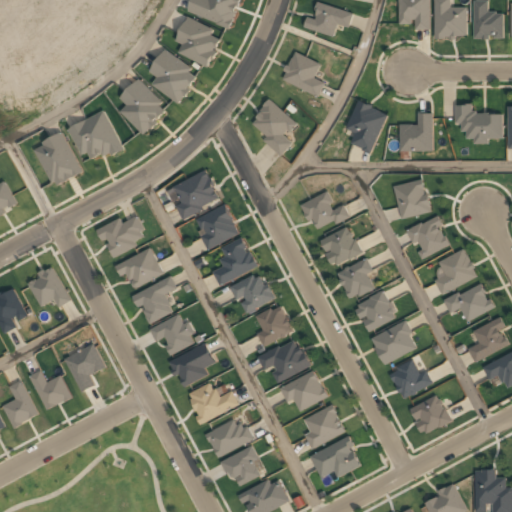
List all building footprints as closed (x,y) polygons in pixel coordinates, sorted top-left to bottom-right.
[(193,0),(188,12),(230,29),(241,0),(193,0)] [(399,0),(400,24),(414,25),(414,29),(430,29),(430,0),(399,0)] [(452,0),(434,0),(436,38),(468,37),(467,6),(452,7),(452,0)] [(474,2),(474,39),(503,39),(503,13),(489,13),(489,2),(474,2)] [(353,15),(319,4),(314,20),(308,18),(305,28),(333,38),(338,25),(348,28),(353,15)] [(222,40),(211,35),(214,31),(189,19),(174,52),(209,68),(222,40)] [(179,106),(200,77),(165,51),(148,74),(157,80),(153,86),(179,106)] [(325,82),(315,78),(322,63),(295,52),(282,80),(319,96),(325,82)] [(126,106),(120,113),(144,137),(170,111),(138,80),(119,100),(126,106)] [(297,125),(272,101),(249,124),(282,156),(293,144),(286,137),(297,125)] [(355,134),(351,145),(371,154),(388,114),(358,102),(347,131),(355,134)] [(472,107),(457,107),(457,124),(472,124),(472,107)] [(107,113),(69,128),(84,164),(121,149),(107,113)] [(401,151),(432,151),(432,116),(421,116),(421,127),(401,127),(401,151)] [(82,175),(64,134),(34,147),(52,188),(82,175)] [(171,188),(184,217),(222,201),(209,171),(171,188)] [(0,215),(17,207),(2,176),(0,177),(0,215)] [(401,219),(431,212),(425,181),(395,187),(401,219)] [(302,205),(314,233),(349,217),(344,206),(335,210),(328,194),(302,205)] [(195,220),(207,249),(240,236),(228,206),(195,220)] [(417,245),(422,259),(451,247),(439,217),(407,230),(414,246),(417,245)] [(114,258),(148,239),(137,218),(123,225),(120,220),(99,231),(114,258)] [(362,253),(350,227),(320,241),(332,267),(362,253)] [(258,266),(243,238),(219,251),(226,266),(213,273),(220,287),(258,266)] [(119,266),(132,290),(164,274),(150,249),(119,266)] [(465,251),(438,263),(444,276),(435,280),(441,294),(477,278),(465,251)] [(337,274),(351,300),(377,286),(363,260),(337,274)] [(71,301),(53,269),(27,283),(41,308),(55,300),(59,307),(71,301)] [(275,300),(263,273),(231,287),(244,314),(275,300)] [(134,295),(148,325),(174,313),(166,295),(176,290),(171,278),(134,295)] [(444,301),(450,315),(461,310),(466,321),(494,309),(483,284),(444,301)] [(0,296),(0,326),(3,334),(17,328),(14,323),(26,317),(14,290),(0,296)] [(368,332),(397,318),(385,292),(355,306),(368,332)] [(294,331),(280,305),(257,318),(263,330),(257,333),(264,347),(294,331)] [(195,344),(181,315),(151,330),(157,344),(164,340),(171,355),(195,344)] [(473,331),(478,344),(468,348),(474,361),(511,344),(500,318),(473,331)] [(384,364),(418,349),(407,322),(372,337),(384,364)] [(258,357),(265,372),(272,369),(278,382),(311,367),(298,339),(258,357)] [(95,387),(90,376),(105,370),(95,346),(66,358),(80,393),(95,387)] [(209,376),(206,367),(214,364),(207,346),(171,360),(181,388),(209,376)] [(500,376),(505,388),(511,384),(511,353),(483,367),(490,381),(500,376)] [(390,373),(403,398),(433,383),(426,370),(420,373),(413,360),(390,373)] [(288,404),(294,401),(299,411),(328,398),(316,371),(280,388),(288,404)] [(71,399),(61,377),(46,383),(41,372),(31,376),(45,410),(71,399)] [(4,406),(13,427),(38,417),(23,381),(10,387),(16,401),(4,406)] [(239,406),(233,392),(220,398),(214,383),(188,395),(201,424),(239,406)] [(452,420),(438,395),(410,410),(423,435),(452,420)] [(304,419),(310,432),(305,434),(311,447),(345,433),(334,407),(304,419)] [(253,440),(241,417),(206,435),(218,458),(253,440)] [(311,455),(322,481),(362,464),(350,438),(311,455)] [(253,448),(223,460),(234,487),(264,475),(253,448)] [(475,511),(494,511),(511,511),(511,488),(506,488),(506,478),(497,478),(497,470),(475,470),(475,511)] [(240,495),(248,511),(269,511),(289,502),(277,477),(240,495)] [(463,511),(466,511),(456,487),(424,500),(428,511),(463,511)]
